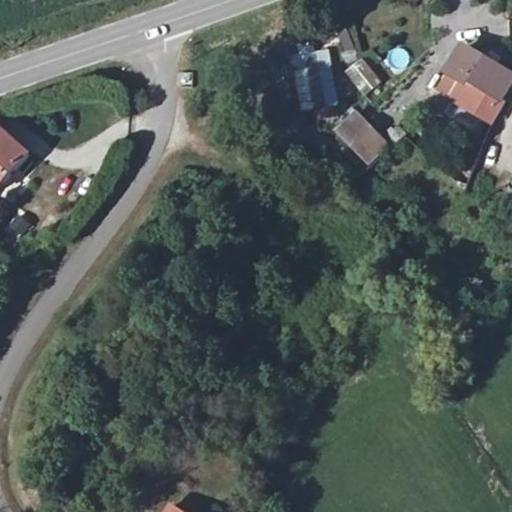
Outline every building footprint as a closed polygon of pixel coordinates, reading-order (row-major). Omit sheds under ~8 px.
[(462,78),(502,101),(511,79),(462,51),(452,72),(462,78)] [(300,107),(334,105),(331,55),(297,57),(300,107)] [(363,58),(348,68),(365,94),(380,84),(363,58)] [(502,101),(462,78),(449,100),(447,104),(492,125),(504,103),(502,101)] [(370,166),(389,148),(357,116),(338,135),(370,166)] [(0,121),(0,189),(2,191),(34,152),(0,121)]
